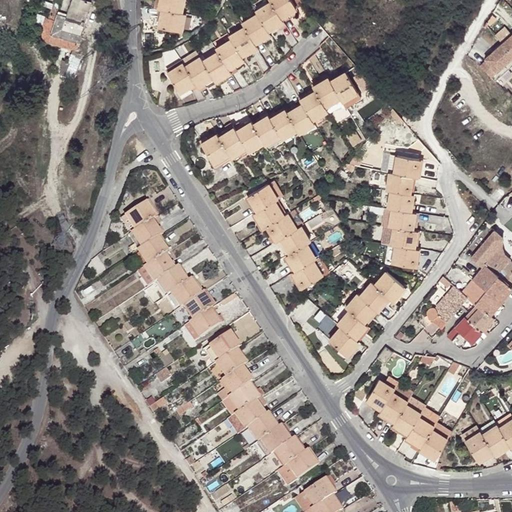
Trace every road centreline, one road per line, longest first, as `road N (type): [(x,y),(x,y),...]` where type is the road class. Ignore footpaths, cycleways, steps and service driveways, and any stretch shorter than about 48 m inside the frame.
road 1 (unclassified): [(0,506),(38,420),(83,245),(138,102)]
road 2 (residential): [(326,397),(154,131)]
road 3 (track): [(69,301),(212,511)]
road 4 (residential): [(386,338),(458,241),(460,225),(442,182),(447,163)]
road 5 (residential): [(154,131),(250,95),(320,35)]
road 6 (residential): [(447,163),(425,120),(491,0)]
road 7 (residential): [(386,338),(405,349),(477,353),(511,314)]
